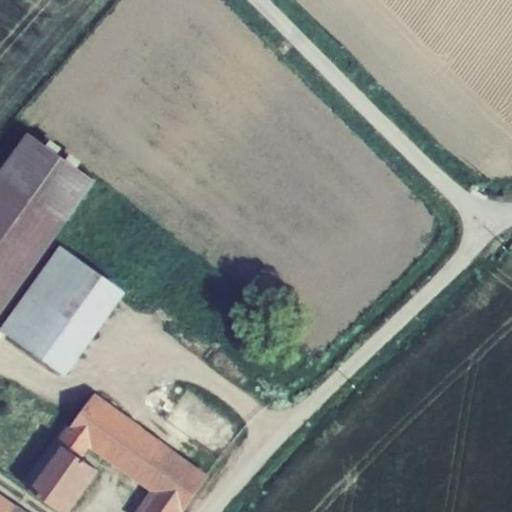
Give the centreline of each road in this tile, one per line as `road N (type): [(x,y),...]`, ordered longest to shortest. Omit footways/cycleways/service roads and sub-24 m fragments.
road 1 (tertiary): [(210,511),(491,228)]
road 2 (unclassified): [(259,0),(491,228)]
